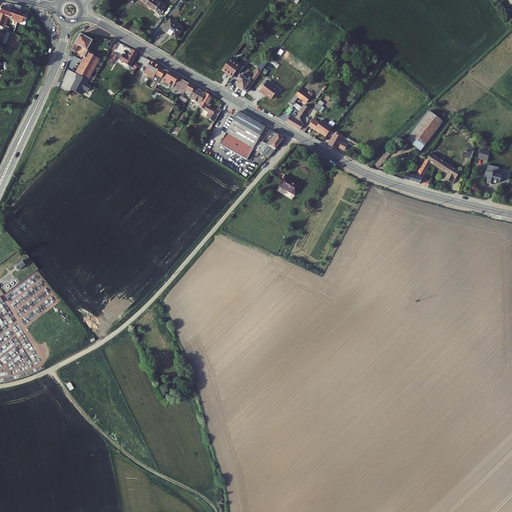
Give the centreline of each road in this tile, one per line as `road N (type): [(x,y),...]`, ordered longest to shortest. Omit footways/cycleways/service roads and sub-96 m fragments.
road 1 (unclassified): [(293,134),(119,330),(35,377),(0,386)]
road 2 (secondary): [(82,15),(293,134)]
road 3 (secondary): [(293,134),(394,184),(511,214)]
road 4 (track): [(50,369),(123,452),(197,493),(215,511)]
road 5 (tertiary): [(0,191),(51,76)]
